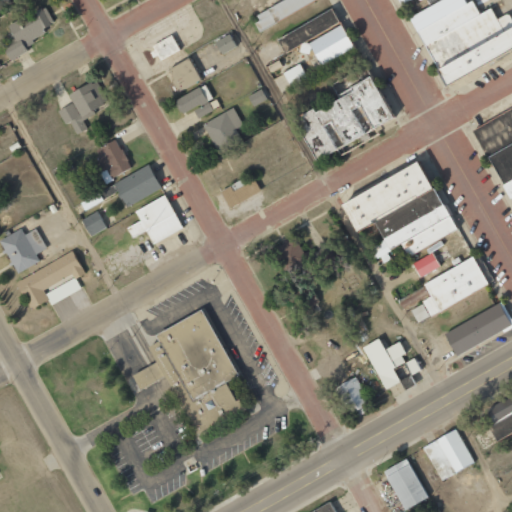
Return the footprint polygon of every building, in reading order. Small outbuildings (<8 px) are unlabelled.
[(283,0),(253,17),(261,30),(313,0),(283,0)] [(511,50),(511,22),(508,14),(497,20),(491,8),(479,14),(472,0),(466,3),(464,0),(440,0),(409,15),(443,84),(511,50)] [(10,60),(27,52),(24,45),(48,34),(45,27),(54,23),(47,8),(7,26),(15,44),(4,48),(10,60)] [(339,23),(332,9),(277,38),(284,52),(339,23)] [(321,66),(354,47),(341,24),(308,43),(321,66)] [(157,62),(180,51),(173,35),(150,45),(157,62)] [(215,41),(220,54),(235,48),(230,35),(215,41)] [(178,91),(200,80),(190,58),(167,69),(178,91)] [(307,78),(300,64),(283,73),(290,87),(307,78)] [(393,121),(371,76),(349,87),(352,93),(314,111),(313,110),(295,118),(315,159),(393,121)] [(58,110),(65,125),(70,122),(77,133),(87,128),(81,118),(108,103),(96,80),(68,94),(73,102),(58,110)] [(193,108),(199,118),(213,111),(208,101),(212,98),(205,84),(174,100),(182,114),(193,108)] [(248,96),(253,106),(265,100),(260,90),(248,96)] [(219,154),(242,141),(236,129),(243,125),(234,107),(203,124),(219,154)] [(511,108),(476,127),(511,199),(511,108)] [(111,177),(130,169),(117,139),(94,149),(104,173),(108,171),(111,177)] [(455,230),(419,162),(341,203),(356,232),(374,222),(383,240),(371,246),(380,264),(391,258),(387,250),(401,243),(407,256),(455,230)] [(124,205),(160,190),(150,166),(114,181),(124,205)] [(220,190),(229,208),(261,191),(252,174),(220,190)] [(183,228),(165,195),(135,211),(140,220),(127,227),(132,237),(146,230),(153,244),(183,228)] [(81,219),(89,236),(106,228),(98,211),(81,219)] [(37,228),(24,234),(22,229),(0,239),(16,273),(39,262),(35,254),(47,248),(37,228)] [(295,240),(279,246),(288,269),(303,263),(295,240)] [(424,273),(432,286),(422,292),(423,294),(411,301),(418,315),(491,275),(474,245),(424,273)] [(81,290),(76,278),(84,274),(74,253),(16,279),(29,310),(49,301),(50,304),(81,290)] [(413,262),(420,277),(439,267),(433,253),(413,262)] [(445,324),(457,346),(511,316),(511,311),(501,292),(445,324)] [(303,304),(309,315),(321,309),(315,298),(303,304)] [(162,322),(164,326),(151,334),(159,349),(133,364),(142,380),(165,367),(198,426),(249,398),(243,385),(237,388),(231,377),(242,370),(203,299),(162,322)] [(386,388),(401,382),(405,390),(415,386),(410,374),(418,371),(404,340),(383,349),(387,358),(386,358),(389,365),(378,370),(386,388)] [(340,384),(354,417),(369,411),(355,378),(340,384)] [(511,403),(498,411),(495,406),(486,411),(494,426),(489,428),(496,442),(511,433),(511,403)] [(474,463),(456,429),(423,447),(441,481),(474,463)] [(383,471),(404,511),(427,499),(406,459),(383,471)] [(334,511),(330,503),(312,511),(334,511)]
